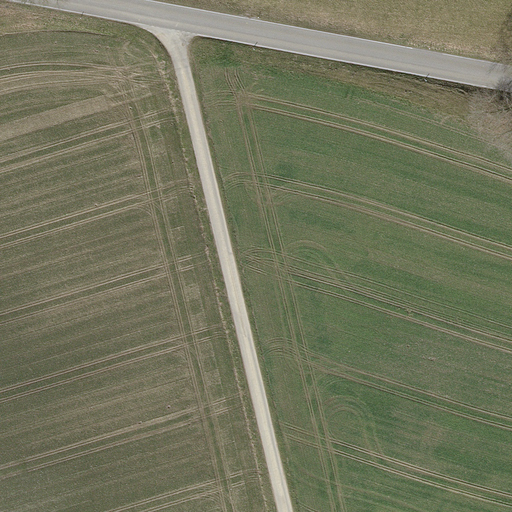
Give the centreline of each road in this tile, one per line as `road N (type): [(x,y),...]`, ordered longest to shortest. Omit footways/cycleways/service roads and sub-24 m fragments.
road 1 (track): [(285,511),(169,15)]
road 2 (tertiary): [(82,0),(511,80)]
